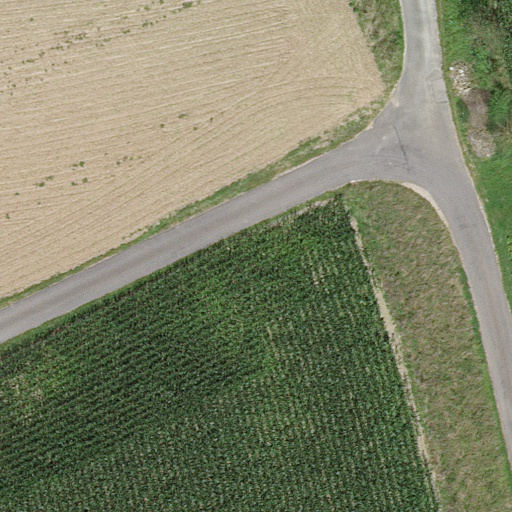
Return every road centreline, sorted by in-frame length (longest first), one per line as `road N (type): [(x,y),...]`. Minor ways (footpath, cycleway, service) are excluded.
road 1 (unclassified): [(511,401),(485,280),(429,141),(360,158),(0,322)]
road 2 (track): [(418,0),(429,141)]
